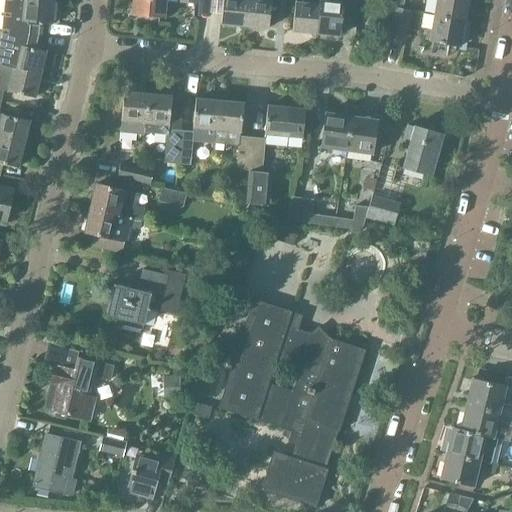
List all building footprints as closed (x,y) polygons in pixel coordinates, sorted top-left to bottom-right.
[(6,0),(3,31),(37,36),(38,23),(51,24),(53,0),(6,0)] [(132,0),(131,14),(163,18),(165,1),(177,2),(176,0),(132,0)] [(197,0),(198,5),(196,17),(208,19),(209,0),(197,0)] [(222,0),(220,23),(244,26),(246,0),(222,0)] [(268,0),(246,0),(244,26),(268,28),(270,0),(268,0)] [(318,0),(308,0),(308,4),(294,3),(292,30),(315,33),(318,5),(318,0)] [(436,0),(433,15),(464,21),(467,0),(436,0)] [(318,5),(315,33),(339,35),(342,7),(318,5)] [(393,7),(387,38),(404,42),(410,10),(393,7)] [(464,21),(433,15),(429,41),(459,46),(461,36),(467,37),(470,22),(464,21)] [(0,44),(0,64),(13,68),(39,74),(45,51),(34,48),(37,36),(3,31),(0,44)] [(0,101),(0,102),(3,90),(7,91),(34,97),(39,74),(13,68),(0,64),(0,76),(2,77),(0,84),(0,101)] [(144,133),(147,94),(123,92),(119,132),(143,135),(144,133)] [(147,94),(144,133),(166,135),(167,135),(168,129),(170,108),(171,97),(147,94)] [(219,101),(195,99),(192,127),(193,127),(193,132),(192,141),(216,143),(216,129),(219,101)] [(2,114),(0,114),(0,103),(0,102),(0,101),(0,138),(23,144),(28,121),(2,114)] [(240,131),(243,104),(219,101),(217,129),(240,131)] [(264,134),(289,136),(302,137),(304,110),(291,108),(267,106),(264,134)] [(345,153),(350,117),(324,114),(319,149),(345,153)] [(371,157),(376,121),(350,117),(345,153),(371,157)] [(409,139),(401,169),(430,178),(442,136),(413,127),(412,128),(407,126),(404,137),(409,139)] [(164,163),(177,164),(180,131),(168,129),(167,135),(166,135),(164,163)] [(180,131),(177,164),(190,165),(192,141),(193,132),(180,131)] [(236,170),(249,171),(252,138),(239,136),(236,170)] [(23,144),(0,138),(0,171),(2,164),(17,167),(23,144)] [(265,139),(252,138),(249,171),(245,204),(260,205),(264,199),(266,175),(261,172),(265,139)] [(114,177),(150,185),(153,172),(118,164),(114,177)] [(95,184),(90,208),(141,220),(143,212),(132,209),(136,193),(95,184)] [(12,191),(0,188),(0,218),(5,220),(12,191)] [(157,202),(182,209),(186,195),(161,189),(157,202)] [(400,204),(371,196),(368,208),(365,219),(393,227),(400,204)] [(313,201),(290,197),(287,220),(333,227),(335,218),(312,215),(313,201)] [(368,208),(354,206),(352,221),(335,218),(333,227),(361,231),(368,208)] [(90,208),(84,233),(123,242),(127,226),(139,229),(141,220),(90,208)] [(296,235),(278,229),(274,240),(292,245),(296,235)] [(175,315),(184,275),(164,270),(163,275),(141,270),(136,290),(113,285),(105,316),(122,320),(121,325),(141,330),(146,310),(149,310),(149,309),(175,315)] [(286,326),(291,312),(252,299),(217,408),(256,420),(256,419),(280,427),(279,428),(290,432),(287,441),(295,444),(291,457),(272,451),(260,490),(315,508),(327,469),(326,468),(364,350),(329,339),(329,340),(307,324),(300,330),(286,326)] [(48,393),(45,406),(45,407),(45,409),(45,410),(46,412),(47,413),(48,414),(50,415),(62,418),(63,415),(88,421),(93,398),(85,396),(90,376),(108,381),(112,367),(76,358),(73,371),(54,367),(50,384),(56,386),(54,395),(48,393)] [(465,404),(511,414),(511,404),(501,404),(505,386),(471,378),(465,404)] [(459,429),(485,435),(485,436),(493,438),(497,419),(511,426),(511,414),(465,404),(459,428),(459,429)] [(445,453),(497,465),(498,454),(481,453),(485,436),(485,435),(459,429),(459,428),(451,427),(445,453)] [(38,460),(32,486),(71,495),(74,481),(65,479),(67,468),(73,470),(79,443),(44,435),(44,436),(47,437),(42,461),(38,460)] [(98,451),(121,457),(125,444),(101,438),(98,451)] [(155,480),(165,483),(173,455),(161,452),(158,462),(134,455),(125,490),(150,497),(155,480)] [(497,465),(445,453),(439,478),(473,487),(477,468),(493,475),(497,465)] [(444,511),(454,511),(457,504),(446,503),(444,511)]
